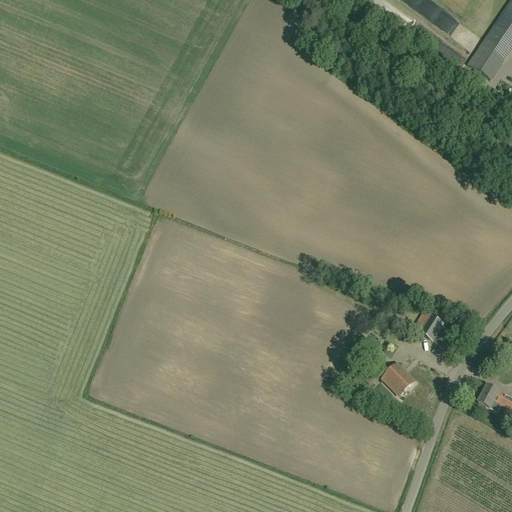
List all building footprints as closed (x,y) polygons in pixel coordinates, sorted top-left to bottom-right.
[(488,37),(467,68),(490,83),(511,50),(511,29),(499,20),(488,37)] [(444,361),(455,343),(447,338),(446,338),(439,334),(443,327),(423,314),(413,331),(420,335),(419,336),(433,344),(440,348),(436,356),(444,361)] [(371,363),(381,351),(372,343),(362,356),(371,363)] [(399,398),(414,384),(397,366),(382,380),(399,398)] [(494,404),(499,395),(499,394),(487,388),(486,389),(485,388),(483,389),(481,392),(482,393),(483,394),(477,405),(490,411),(497,415),(501,407),(494,404)] [(511,414),(511,401),(499,395),(494,404),(501,407),(511,413),(511,414)]
